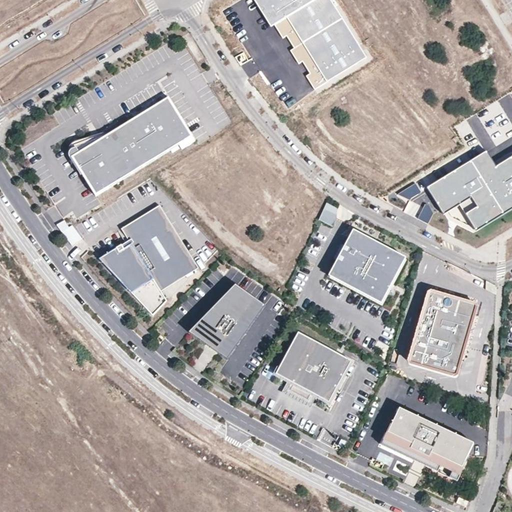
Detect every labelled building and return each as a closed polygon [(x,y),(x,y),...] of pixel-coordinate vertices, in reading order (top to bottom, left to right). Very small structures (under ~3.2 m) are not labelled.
[(314,89),(367,57),(331,0),(254,0),(271,26),(274,24),(283,38),(287,36),(294,48),(290,51),(298,64),(303,61),(310,73),(306,76),(314,89)] [(418,129),(380,69),(336,96),(387,174),(443,140),(428,123),(418,129)] [(96,195),(179,144),(182,148),(195,140),(169,97),(111,133),(88,142),(74,146),(72,148),(70,150),(69,153),(70,156),(96,195)] [(511,129),(495,103),(471,118),(493,152),(511,140),(511,129)] [(486,151),(426,188),(443,215),(459,205),(476,231),(511,208),(511,156),(495,166),(486,151)] [(319,220),(332,225),(338,206),(324,202),(319,220)] [(123,228),(131,241),(169,218),(161,205),(123,228)] [(102,259),(153,315),(167,301),(161,291),(154,278),(191,256),(169,218),(131,241),(133,245),(125,249),(123,245),(118,248),(118,249),(102,259)] [(64,221),(58,225),(72,245),(82,238),(74,226),(72,225),(69,227),(64,221)] [(337,258),(329,274),(382,301),(405,255),(353,228),(345,243),(337,258)] [(342,242),(334,257),(337,258),(345,243),(342,242)] [(0,416),(79,369),(0,245),(0,416)] [(154,278),(161,291),(199,268),(191,256),(154,278)] [(227,361),(265,307),(234,286),(188,333),(227,361)] [(476,303),(431,290),(410,360),(455,374),(476,303)] [(342,374),(350,361),(297,332),(278,367),(274,374),(292,383),(310,393),(327,402),(335,388),(342,374)] [(160,334),(156,338),(161,342),(165,338),(160,334)] [(339,391),(347,377),(342,374),(335,388),(339,391)] [(310,393),(292,383),(288,390),(306,399),(310,393)] [(398,407),(376,448),(456,487),(478,444),(398,407)] [(469,501),(459,497),(456,503),(466,507),(469,501)] [(498,501),(493,511),(500,511),(504,503),(498,501)]
